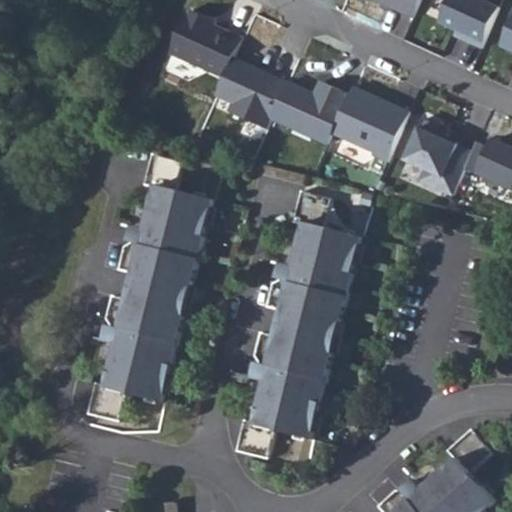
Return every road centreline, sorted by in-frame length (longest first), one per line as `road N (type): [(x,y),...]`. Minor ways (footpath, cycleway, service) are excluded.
road 1 (residential): [(257,511),(213,462),(74,427),(57,365),(128,137)]
road 2 (residential): [(317,511),(414,423),(456,400),(511,400)]
